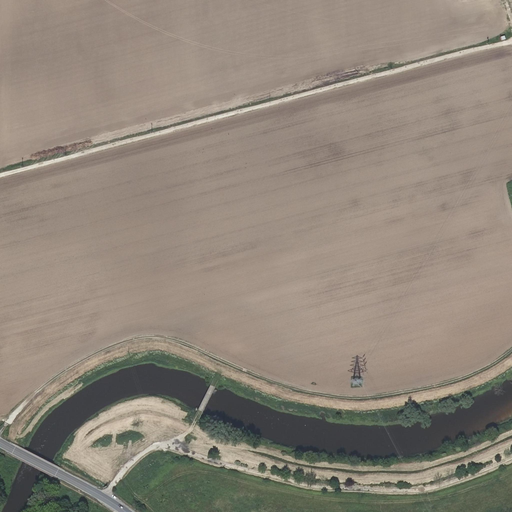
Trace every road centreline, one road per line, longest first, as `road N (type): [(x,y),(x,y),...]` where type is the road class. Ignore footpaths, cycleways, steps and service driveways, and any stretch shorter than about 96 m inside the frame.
road 1 (track): [(5,426),(57,372),(102,347),(152,333),(182,337),(294,384),(351,393),(464,375),(511,347)]
road 2 (track): [(106,497),(132,461),(162,447),(307,483),(394,491),(443,485),(511,458)]
road 3 (secondary): [(127,511),(0,442)]
